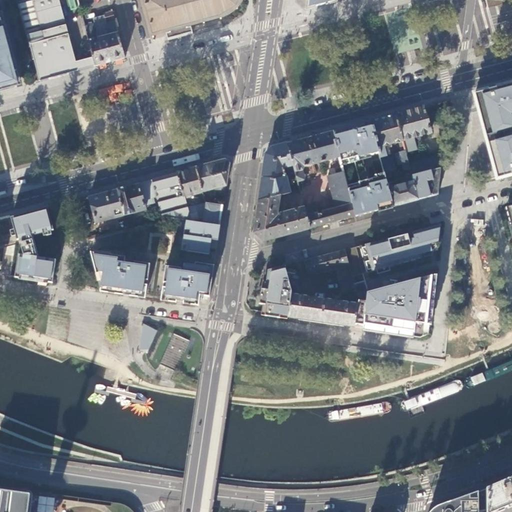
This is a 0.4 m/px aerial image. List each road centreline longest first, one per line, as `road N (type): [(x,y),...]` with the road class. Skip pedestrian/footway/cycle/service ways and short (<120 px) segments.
road 1 (residential): [(230,257),(511,187)]
road 2 (primary): [(461,77),(250,134)]
road 3 (residential): [(212,319),(0,283)]
road 4 (primary): [(136,485),(296,506)]
road 5 (residential): [(140,67),(0,106)]
road 6 (primary): [(212,369),(192,511)]
road 7 (primary): [(0,461),(136,485)]
road 8 (residential): [(140,67),(264,36)]
road 9 (unknown): [(454,204),(461,77)]
road 10 (primary): [(250,134),(230,257)]
road 11 (primary): [(296,506),(416,490)]
